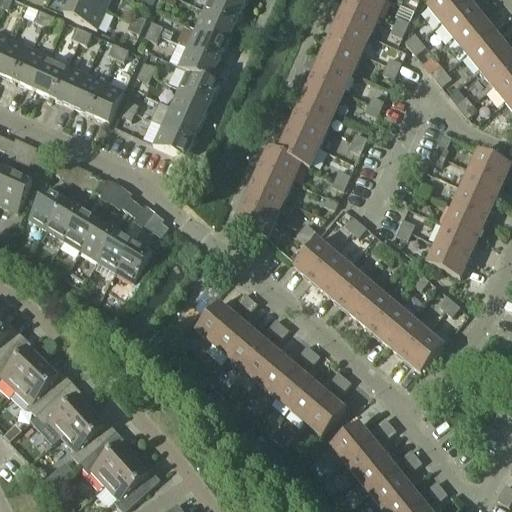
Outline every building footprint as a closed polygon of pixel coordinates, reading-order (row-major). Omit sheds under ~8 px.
[(3,0),(0,8),(0,12),(6,15),(12,4),(3,0)] [(111,0),(72,0),(72,1),(104,16),(111,0)] [(176,3),(169,0),(163,0),(161,6),(172,11),(176,3)] [(243,11),(218,0),(209,0),(203,15),(235,30),(243,11)] [(248,0),(218,0),(243,11),(248,0)] [(379,0),(376,0),(377,0),(376,0),(348,0),(344,8),(377,23),(386,3),(379,0)] [(468,6),(463,0),(441,0),(427,12),(440,29),(468,6)] [(104,16),(72,1),(63,20),(96,35),(104,16)] [(481,22),(468,6),(440,29),(453,45),(481,22)] [(377,23),(344,8),(336,27),(369,42),(377,23)] [(235,30),(203,15),(194,34),(227,48),(235,30)] [(46,19),(38,16),(33,27),(40,31),(46,19)] [(40,31),(48,34),(54,23),(46,19),(40,31)] [(145,25),(134,19),(130,27),(142,33),(145,25)] [(405,35),(408,28),(396,22),(393,30),(405,35)] [(494,38),(481,22),(453,45),(466,60),(494,38)] [(142,33),(130,27),(127,35),(138,40),(142,33)] [(159,40),(163,32),(151,27),(147,35),(159,40)] [(369,42),(336,27),(328,45),(361,60),(369,42)] [(405,35),(393,30),(389,38),(401,43),(405,35)] [(193,36),(183,31),(176,47),(187,51),(186,52),(218,67),(227,48),(194,34),(193,36)] [(83,36),(76,32),(70,44),(78,48),(83,36)] [(169,44),(173,37),(164,32),(160,39),(169,44)] [(159,40),(147,35),(144,43),(156,48),(159,40)] [(78,48),(86,51),(91,39),(83,36),(78,48)] [(507,53),(494,38),(466,60),(479,76),(507,53)] [(420,46),(414,39),(404,47),(409,54),(420,46)] [(0,70),(11,46),(0,40),(0,70)] [(361,60),(328,45),(319,64),(352,79),(361,60)] [(30,54),(11,46),(0,70),(0,79),(15,87),(30,54)] [(415,61),(425,52),(420,46),(409,54),(415,61)] [(120,53),(113,49),(107,61),(115,64),(120,53)] [(218,67),(186,52),(177,72),(186,76),(186,75),(210,86),(210,85),(218,67)] [(115,64),(123,68),(128,56),(120,53),(115,64)] [(511,75),(511,59),(507,53),(479,76),(492,92),(511,75)] [(48,63),(30,54),(15,87),(34,95),(48,63)] [(67,71),(48,63),(34,95),(52,104),(67,71)] [(352,79),(319,64),(310,83),(343,98),(352,79)] [(397,77),(401,69),(389,64),(385,71),(397,77)] [(151,81),(155,73),(143,68),(139,76),(151,81)] [(86,80),(67,71),(52,104),(71,112),(86,80)] [(397,77),(385,71),(382,79),(393,85),(397,77)] [(445,77),(440,71),(430,79),(435,86),(445,77)] [(210,85),(210,86),(186,75),(186,76),(178,93),(210,108),(219,89),(210,85)] [(511,101),(511,75),(492,92),(505,108),(511,101)] [(151,81),(139,76),(136,84),(148,89),(151,81)] [(435,86),(441,92),(451,84),(445,77),(435,86)] [(104,88),(86,80),(71,112),(89,120),(104,88)] [(343,98),(310,83),(302,102),(335,117),(343,98)] [(123,97),(104,88),(89,120),(109,129),(123,97)] [(210,108),(178,93),(169,112),(202,127),(210,108)] [(335,117),(302,102),(294,121),(327,135),(335,117)] [(380,115),(383,107),(371,102),(368,109),(380,115)] [(471,109),(466,102),(455,111),(461,117),(471,109)] [(134,119),(138,111),(126,105),(123,113),(134,119)] [(169,112),(158,107),(150,126),(161,131),(193,145),(202,127),(169,112)] [(380,115),(368,109),(364,117),(376,123),(380,115)] [(461,117),(466,124),(476,116),(471,109),(461,117)] [(134,119),(123,113),(119,121),(131,126),(134,119)] [(327,135),(294,121),(285,139),(318,154),(327,135)] [(501,142),(509,145),(511,138),(511,132),(506,130),(501,142)] [(193,145),(161,131),(152,150),(185,164),(193,145)] [(285,139),(277,157),(277,158),(301,169),(300,170),(309,174),(318,154),(285,139)] [(367,144),(355,139),(351,147),(363,152),(367,144)] [(0,155),(8,159),(14,147),(6,143),(0,155)] [(363,152),(351,147),(348,154),(359,160),(363,152)] [(448,156),(436,151),(433,159),(444,164),(448,156)] [(277,157),(268,153),(259,172),(292,187),(300,170),(301,169),(277,158),(277,157)] [(511,170),(478,155),(469,175),(502,190),(511,170)] [(35,157),(30,168),(38,172),(43,160),(35,157)] [(444,164),(433,159),(429,166),(441,172),(444,164)] [(55,180),(63,183),(68,172),(60,168),(55,180)] [(0,205),(13,178),(0,171),(0,205)] [(292,187),(259,172),(251,191),(284,206),(292,187)] [(502,190),(469,175),(461,194),(493,209),(502,190)] [(350,181),(338,176),(334,184),(346,189),(350,181)] [(32,186),(13,178),(0,205),(0,211),(17,219),(32,186)] [(98,185),(90,181),(85,193),(93,197),(98,185)] [(346,189),(334,184),(331,192),(343,197),(346,189)] [(93,197),(100,200),(106,189),(98,185),(93,197)] [(431,193),(419,188),(416,196),(428,201),(431,193)] [(284,206),(251,191),(243,209),(275,224),(284,206)] [(64,205),(46,194),(28,224),(46,235),(64,205)] [(493,209),(461,194),(452,212),(485,227),(493,209)] [(428,201),(416,196),(412,204),(424,209),(428,201)] [(326,202),(322,210),(334,216),(338,207),(326,202)] [(136,208),(129,203),(121,213),(128,218),(136,208)] [(81,215),(64,205),(46,235),(63,246),(81,215)] [(128,218),(135,223),(143,213),(136,208),(128,218)] [(275,224),(243,209),(234,229),(266,244),(275,224)] [(485,227),(452,212),(444,231),(477,246),(485,227)] [(99,226),(81,215),(63,246),(80,257),(99,226)] [(359,228),(353,222),(344,232),(351,238),(359,228)] [(411,238),(414,230),(402,225),(399,233),(411,238)] [(116,237),(99,226),(80,257),(98,267),(116,237)] [(161,228),(153,238),(160,244),(168,234),(161,228)] [(366,234),(359,228),(351,238),(357,243),(366,234)] [(315,237),(305,229),(300,235),(310,244),(315,237)] [(477,246),(444,231),(435,249),(468,264),(477,246)] [(411,238),(399,233),(395,241),(407,246),(411,238)] [(310,244),(300,235),(294,242),(304,250),(310,244)] [(134,247),(116,237),(98,267),(115,278),(134,247)] [(333,259),(317,245),(294,272),(310,286),(333,259)] [(152,258),(134,247),(115,278),(133,289),(152,258)] [(390,254),(384,249),(375,259),(382,264),(390,254)] [(468,264),(435,249),(426,269),(459,284),(468,264)] [(389,270),(397,260),(390,254),(382,264),(389,270)] [(349,272),(333,259),(310,286),(326,299),(349,272)] [(365,285),(349,272),(326,299),(341,312),(365,285)] [(422,281),(415,275),(407,285),(413,291),(422,281)] [(428,286),(422,281),(413,291),(420,296),(428,286)] [(380,298),(365,285),(341,312),(357,326),(380,298)] [(396,311),(380,298),(357,326),(372,339),(396,311)] [(250,304),(244,299),(235,308),(242,314),(250,304)] [(453,307),(446,301),(438,311),(444,317),(453,307)] [(257,310),(250,304),(242,314),(249,320),(257,310)] [(444,317),(451,322),(459,313),(453,307),(444,317)] [(235,322),(219,308),(195,336),(212,350),(235,322)] [(411,324),(396,311),(372,339),(388,352),(411,324)] [(251,335),(235,322),(212,350),(227,363),(251,335)] [(427,337),(411,324),(388,352),(404,365),(427,337)] [(282,330),(275,325),(267,335),(273,340),(282,330)] [(9,336),(0,327),(0,364),(22,341),(12,333),(9,336)] [(273,340),(280,346),(288,336),(282,330),(273,340)] [(266,348),(251,335),(227,363),(243,376),(266,348)] [(443,351),(427,337),(404,365),(420,379),(443,351)] [(31,350),(22,341),(0,364),(0,384),(1,383),(15,396),(42,367),(28,354),(31,350)] [(282,362),(266,348),(243,376),(258,389),(282,362)] [(313,357),(306,351),(298,361),(304,367),(313,357)] [(304,367),(311,372),(319,362),(313,357),(304,367)] [(297,375),(282,362),(258,389),(274,402),(297,375)] [(56,381),(42,367),(15,396),(29,409),(26,413),(36,422),(71,387),(60,377),(56,381)] [(313,388),(297,375),(274,402),(290,415),(313,388)] [(344,383),(337,377),(329,387),(335,393),(344,383)] [(335,393),(342,398),(350,389),(344,383),(335,393)] [(81,398),(71,387),(36,422),(44,431),(48,428),(61,442),(90,416),(77,402),(81,398)] [(329,401),(313,388),(290,415),(305,429),(329,401)] [(305,429),(322,443),(345,415),(329,401),(305,429)] [(103,431),(90,416),(61,442),(74,457),(70,460),(79,470),(115,437),(107,427),(103,431)] [(390,430),(385,423),(375,432),(380,438),(390,430)] [(372,445),(358,428),(330,451),(344,468),(372,445)] [(14,430),(2,442),(9,448),(21,436),(14,430)] [(395,437),(390,430),(380,438),(385,445),(395,437)] [(124,446),(115,437),(79,470),(88,480),(91,476),(104,491),(134,464),(120,450),(124,446)] [(385,461),(372,445),(344,468),(357,484),(385,461)] [(416,462),(410,455),(400,463),(406,470),(416,462)] [(398,477),(385,461),(357,484),(369,500),(398,477)] [(411,477),(421,469),(416,462),(406,470),(411,477)] [(147,479),(134,464),(104,491),(117,505),(113,508),(116,511),(130,511),(159,486),(150,475),(147,479)] [(54,477),(45,484),(53,492),(61,485),(54,477)] [(386,511),(410,493),(398,477),(369,500),(379,511),(386,511)] [(441,493),(436,487),(426,495),(431,502),(441,493)] [(511,503),(511,494),(505,490),(501,498),(511,503)] [(418,511),(423,509),(410,493),(386,511),(418,511)] [(431,502),(437,508),(447,500),(441,493),(431,502)] [(68,505),(74,511),(81,504),(75,498),(68,505)] [(511,504),(511,503),(501,498),(497,505),(508,511),(511,504)]
